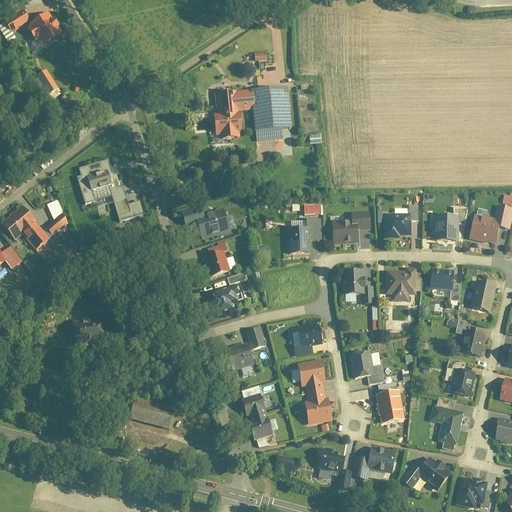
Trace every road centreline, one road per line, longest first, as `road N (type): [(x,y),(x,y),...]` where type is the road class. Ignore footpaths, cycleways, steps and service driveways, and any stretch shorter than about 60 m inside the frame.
road 1 (secondary): [(240,497),(0,434)]
road 2 (residential): [(199,333),(121,110)]
road 3 (residential): [(326,309),(324,266),(347,259),(469,259),(511,268)]
road 4 (residential): [(511,270),(470,465)]
road 5 (unclassified): [(121,110),(282,0)]
road 6 (residential): [(240,497),(199,333)]
road 7 (unclassified): [(0,217),(121,110)]
road 8 (residential): [(326,309),(353,437)]
road 9 (residential): [(199,333),(326,309)]
road 10 (residential): [(121,110),(57,0)]
